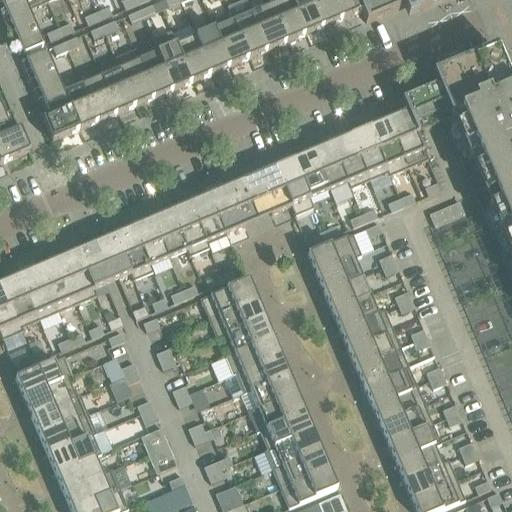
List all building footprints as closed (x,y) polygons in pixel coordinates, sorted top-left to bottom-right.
[(44,48),(29,14),(26,7),(25,7),(22,0),(18,0),(2,7),(23,57),(44,48)] [(47,6),(44,0),(22,0),(25,7),(26,7),(29,14),(47,6)] [(137,9),(133,0),(121,5),(125,14),(137,9)] [(149,3),(147,0),(133,0),(137,9),(149,3)] [(181,6),(177,0),(172,0),(165,3),(169,12),(181,6)] [(305,38),(288,0),(287,0),(288,0),(270,8),(287,46),(305,38)] [(324,30),(310,0),(288,0),(305,38),(324,30)] [(343,22),(333,0),(310,0),(324,30),(343,22)] [(362,14),(356,0),(333,0),(343,22),(361,15),(362,14)] [(356,0),(362,14),(361,15),(366,26),(367,25),(403,10),(407,21),(456,0),(356,0)] [(287,46),(270,8),(251,16),(268,54),(287,46)] [(155,17),(151,9),(139,14),(143,22),(155,17)] [(111,19),(108,11),(95,16),(99,25),(111,19)] [(143,22),(139,14),(127,19),(131,28),(143,22)] [(99,25),(95,16),(83,21),(87,30),(99,25)] [(268,54),(251,16),(233,24),(249,62),(268,54)] [(249,62),(233,24),(214,31),(230,70),(249,62)] [(118,33),(114,25),(102,30),(105,38),(118,33)] [(73,35),(70,27),(58,32),(61,40),(73,35)] [(105,38),(102,30),(90,35),(93,43),(105,38)] [(230,70),(214,31),(195,39),(211,78),(230,70)] [(61,40),(58,32),(46,37),(49,46),(61,40)] [(211,78),(195,39),(176,47),(193,86),(211,78)] [(80,49),(76,41),(64,46),(68,54),(80,49)] [(68,54),(64,46),(52,51),(56,60),(68,54)] [(193,86),(176,47),(158,55),(155,48),(174,94),(193,86)] [(174,94),(155,48),(136,56),(135,53),(134,53),(155,102),(174,94)] [(511,87),(496,51),(432,78),(436,89),(442,102),(452,98),(477,158),(467,162),(468,163),(473,161),(485,189),(479,191),(480,192),(490,188),(511,240),(511,258),(509,260),(509,261),(511,259),(511,87)] [(155,102),(134,53),(115,61),(136,110),(155,102)] [(64,95),(46,54),(25,62),(50,120),(70,111),(64,95)] [(136,110),(115,61),(114,62),(115,65),(98,72),(117,118),(136,110)] [(117,118),(98,72),(97,73),(99,80),(82,87),(99,126),(117,118)] [(99,126),(82,87),(64,95),(70,111),(80,134),(99,126)] [(0,140),(12,135),(0,106),(0,140)] [(80,134),(70,111),(50,120),(42,123),(52,146),(80,134)] [(428,164),(407,115),(388,123),(409,171),(428,164)] [(409,171),(388,123),(369,131),(390,179),(409,171)] [(390,179),(369,131),(350,139),(369,184),(387,177),(388,180),(390,179)] [(20,132),(12,135),(0,140),(0,164),(1,167),(29,155),(20,132)] [(369,184),(350,139),(331,147),(350,192),(369,184)] [(350,192),(331,147),(312,155),(329,194),(346,186),(349,193),(350,192)] [(329,194),(312,155),(293,163),(310,202),(329,194)] [(310,202),(293,163),(275,171),(291,210),(296,221),(315,213),(310,202)] [(291,210),(275,171),(242,185),(228,191),(244,229),(258,224),(291,210)] [(440,196),(436,187),(424,192),(427,201),(440,196)] [(244,229),(228,191),(189,207),(208,252),(209,252),(207,245),(244,229)] [(415,206),(411,198),(399,203),(403,211),(415,206)] [(403,211),(399,203),(387,208),(390,216),(403,211)] [(459,206),(429,218),(434,232),(465,219),(459,206)] [(208,252),(189,207),(170,215),(190,260),(208,252)] [(377,222),(373,214),(361,219),(365,227),(377,222)] [(190,260),(170,215),(152,223),(168,262),(186,254),(189,261),(190,260)] [(365,227),(361,219),(349,224),(353,232),(365,227)] [(168,262),(152,223),(133,231),(152,276),(153,276),(150,269),(168,262)] [(381,236),(378,228),(365,234),(368,242),(381,236)] [(339,238),(335,230),(323,235),(327,243),(339,238)] [(152,276),(133,231),(114,239),(133,284),(152,276)] [(327,243),(323,235),(311,240),(315,248),(327,243)] [(133,284),(114,239),(95,247),(77,255),(94,293),(112,286),(129,278),(132,285),(133,284)] [(361,259),(352,239),(307,258),(315,278),(361,259)] [(96,300),(77,255),(58,263),(77,308),(96,300)] [(362,281),(354,263),(361,260),(361,259),(315,278),(323,297),(362,281)] [(394,267),(391,259),(378,264),(381,272),(394,267)] [(77,308),(58,263),(39,271),(58,316),(77,308)] [(398,275),(394,267),(381,272),(385,281),(398,275)] [(58,316),(39,271),(20,279),(40,324),(58,316)] [(235,282),(232,274),(219,279),(223,287),(235,282)] [(40,324),(20,279),(2,287),(22,336),(23,335),(21,332),(40,324)] [(223,287),(219,279),(205,285),(209,293),(223,287)] [(370,300),(362,281),(323,297),(331,316),(370,300)] [(208,324),(257,303),(248,283),(200,304),(208,324)] [(22,336),(2,287),(0,287),(0,335),(3,343),(22,336)] [(198,298),(194,289),(182,295),(185,303),(198,298)] [(185,303),(182,295),(170,300),(173,308),(185,303)] [(410,304),(407,296),(394,302),(397,310),(410,304)] [(339,335),(384,316),(384,314),(377,317),(370,300),(331,316),(339,335)] [(167,311),(163,303),(151,308),(155,316),(167,311)] [(216,343),(265,322),(257,303),(208,324),(216,343)] [(414,312),(410,304),(397,310),(401,318),(414,312)] [(148,319),(144,310),(131,316),(135,324),(148,319)] [(347,354),(392,334),(384,316),(339,335),(347,354)] [(123,329),(119,321),(107,326),(110,335),(123,329)] [(159,331),(156,322),(142,328),(146,336),(159,331)] [(273,341),(265,322),(216,343),(226,339),(234,357),(273,341)] [(103,338),(100,329),(87,335),(91,343),(103,338)] [(355,372),(400,353),(392,334),(347,354),(355,372)] [(426,342),(423,334),(409,339),(413,347),(426,342)] [(85,346),(81,337),(69,343),(72,351),(85,346)] [(124,345),(120,337),(107,343),(111,351),(124,345)] [(235,379),(280,359),(273,341),(234,357),(241,375),(235,377),(235,379)] [(430,350),(426,342),(413,347),(416,356),(430,350)] [(72,351),(69,343),(57,348),(60,356),(72,351)] [(47,362),(43,353),(31,359),(35,367),(47,362)] [(172,360),(168,353),(155,358),(159,366),(172,360)] [(401,373),(394,356),(401,354),(400,353),(355,372),(363,391),(408,372),(408,371),(401,373)] [(35,367),(31,359),(19,364),(23,372),(35,367)] [(243,397),(288,378),(280,359),(235,379),(243,397)] [(175,369),(172,360),(159,366),(162,375),(175,369)] [(23,401),(72,381),(63,361),(15,382),(23,401)] [(137,375),(133,368),(120,373),(124,381),(137,375)] [(371,410),(416,391),(408,372),(363,391),(371,410)] [(442,379),(439,372),(426,377),(429,385),(442,379)] [(140,384),(137,375),(124,381),(127,390),(140,384)] [(248,418),(296,397),(288,378),(243,397),(243,398),(250,395),(257,412),(247,416),(248,418)] [(446,388),(442,379),(429,385),(433,394),(446,388)] [(31,420),(80,400),(79,399),(76,400),(69,383),(72,382),(72,381),(23,401),(31,420)] [(188,398),(184,390),(171,396),(175,404),(188,398)] [(379,429),(424,409),(416,391),(371,410),(379,429)] [(256,437),(304,416),(296,397),(248,418),(256,437)] [(191,407),(188,398),(175,404),(178,412),(191,407)] [(39,439),(88,418),(80,400),(31,420),(39,439)] [(153,413),(149,405),(136,411),(140,419),(153,413)] [(387,447),(432,428),(424,409),(379,429),(387,447)] [(458,417),(455,409),(441,415),(445,423),(458,417)] [(156,422),(153,413),(140,419),(143,427),(156,422)] [(267,454),(312,435),(304,416),(256,437),(259,436),(267,454)] [(462,426),(458,417),(445,423),(448,431),(462,426)] [(47,458),(96,437),(88,418),(39,439),(47,458)] [(204,436),(200,428),(187,433),(191,442),(204,436)] [(395,466),(440,447),(432,428),(387,447),(395,466)] [(209,433),(204,436),(191,442),(194,450),(213,442),(209,433)] [(272,474),(320,453),(312,435),(267,454),(267,455),(274,452),(281,469),(271,473),(272,474)] [(100,457),(93,440),(96,439),(96,437),(47,458),(55,477),(100,457)] [(169,451),(165,443),(152,448),(156,456),(169,451)] [(441,467),(434,451),(441,448),(440,447),(395,466),(403,485),(448,466),(448,465),(441,467)] [(474,455),(471,447),(457,452),(461,461),(474,455)] [(172,459),(169,451),(156,456),(159,465),(172,459)] [(280,493),(328,472),(320,453),(272,474),(280,493)] [(478,463),(474,455),(461,461),(464,469),(478,463)] [(101,478),(94,461),(101,459),(100,457),(55,477),(63,495),(111,475),(111,474),(101,478)] [(225,472),(222,463),(203,471),(207,480),(220,474),(225,472)] [(411,504),(456,485),(448,466),(403,485),(411,504)] [(287,511),(289,511),(337,492),(328,472),(280,493),(287,511)] [(223,482),(220,474),(207,480),(210,488),(223,482)] [(69,511),(75,511),(119,494),(111,475),(63,495),(69,511)] [(185,489),(181,480),(168,486),(172,494),(185,489)] [(446,511),(464,504),(456,485),(411,504),(414,511),(446,511)] [(490,494),(487,485),(474,490),(477,499),(490,494)] [(188,497),(185,489),(172,494),(175,502),(188,497)] [(234,490),(215,498),(219,509),(220,511),(234,511),(236,511),(243,509),(234,490)] [(127,511),(119,494),(75,511),(127,511)] [(502,506),(498,497),(486,502),(490,511),(502,506)] [(344,511),(338,498),(317,507),(319,511),(344,511)]
